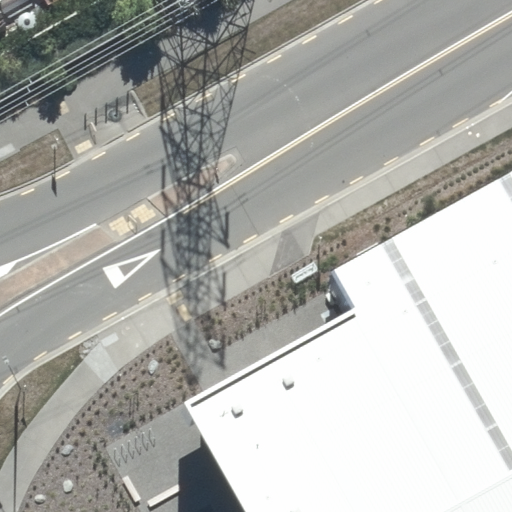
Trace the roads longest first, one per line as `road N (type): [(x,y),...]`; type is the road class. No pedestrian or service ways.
road 1 (unclassified): [(369,98),(261,200),(57,315),(0,360)]
road 2 (unclassified): [(0,234),(82,199),(211,125),(369,98)]
road 3 (unclassified): [(369,98),(511,18)]
